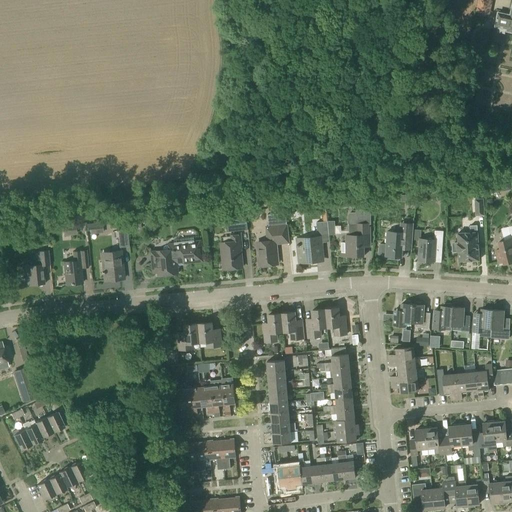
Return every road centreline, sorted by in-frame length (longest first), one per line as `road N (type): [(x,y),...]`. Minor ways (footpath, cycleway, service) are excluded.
road 1 (track): [(402,178),(0,220)]
road 2 (residential): [(0,320),(242,294)]
road 3 (residential): [(368,283),(511,291)]
road 4 (residential): [(381,416),(368,283)]
road 5 (residential): [(259,507),(389,490)]
road 6 (residential): [(381,416),(507,403)]
road 7 (residential): [(242,294),(368,283)]
